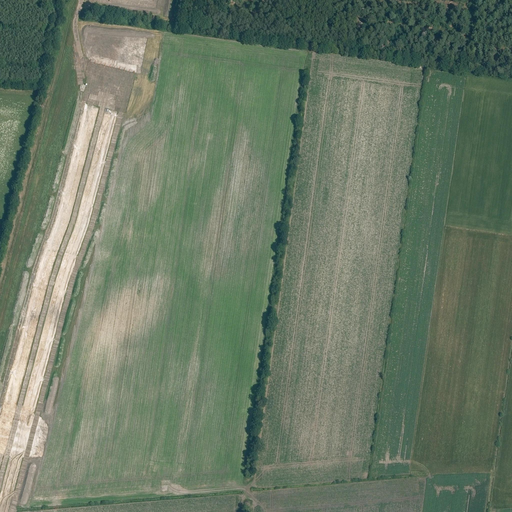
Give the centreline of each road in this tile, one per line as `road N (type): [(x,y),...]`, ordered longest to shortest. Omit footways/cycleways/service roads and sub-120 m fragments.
road 1 (track): [(70,12),(511,71)]
road 2 (track): [(73,0),(0,279)]
